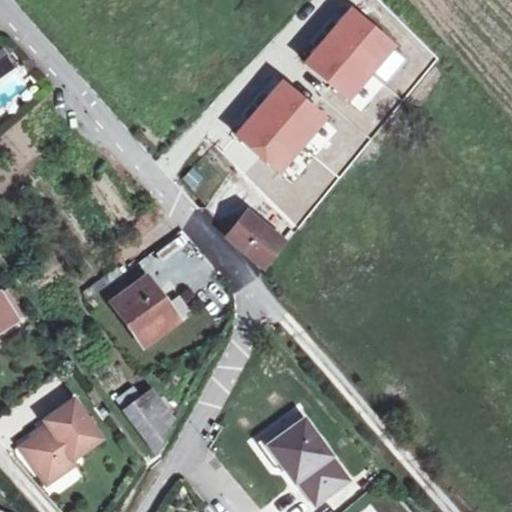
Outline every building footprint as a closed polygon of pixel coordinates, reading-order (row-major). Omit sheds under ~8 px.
[(381,14),(349,45),(402,100),(431,65),(381,14)] [(297,43),(282,67),(294,75),(309,51),(297,43)] [(0,111),(30,85),(0,51),(0,111)] [(315,167),(336,183),(348,169),(388,116),(368,100),(315,167)] [(283,244),(247,215),(232,234),(229,238),(265,266),(283,244)] [(147,278),(112,303),(144,347),(179,321),(147,278)] [(0,331),(18,320),(1,293),(0,293),(0,331)] [(155,452),(168,431),(157,417),(165,411),(151,392),(125,412),(155,452)] [(74,401),(45,421),(49,428),(21,448),(41,476),(54,466),(60,474),(76,463),(73,459),(101,439),(74,401)] [(157,417),(168,431),(174,421),(165,411),(157,417)] [(302,414),(264,443),(291,480),(295,477),(315,503),(349,478),(302,414)] [(54,466),(41,476),(46,484),(60,474),(54,466)]
